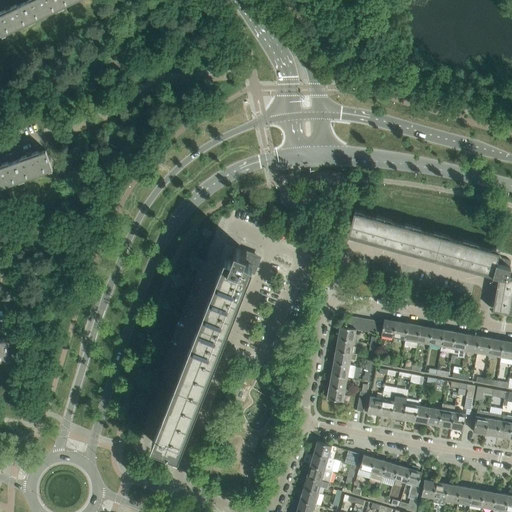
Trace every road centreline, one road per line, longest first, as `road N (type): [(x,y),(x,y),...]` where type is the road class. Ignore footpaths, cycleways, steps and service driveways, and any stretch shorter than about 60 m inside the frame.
road 1 (tertiary): [(290,113),(206,140),(138,211),(55,459)]
road 2 (tertiary): [(89,469),(137,301),(176,220),(222,178),(294,156)]
road 3 (residential): [(302,422),(511,461)]
road 4 (secondary): [(511,157),(354,113),(319,111)]
road 5 (secondary): [(321,156),(511,186)]
road 6 (residential): [(344,249),(352,244),(483,280),(483,324)]
road 7 (residential): [(335,296),(483,324)]
road 8 (secondary): [(319,111),(300,55),(243,0)]
road 9 (unclassified): [(302,422),(324,309),(335,296)]
road 10 (secondary): [(237,0),(287,77),(290,113)]
